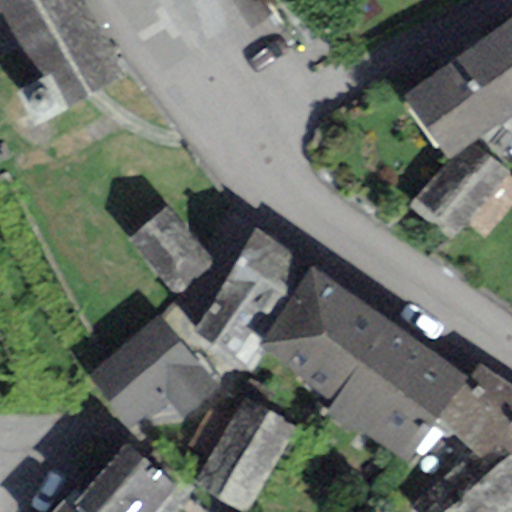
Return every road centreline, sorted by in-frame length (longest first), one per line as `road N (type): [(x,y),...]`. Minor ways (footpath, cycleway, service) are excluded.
road 1 (residential): [(229,156),(511,371)]
road 2 (residential): [(229,156),(502,0)]
road 3 (residential): [(121,0),(229,156)]
